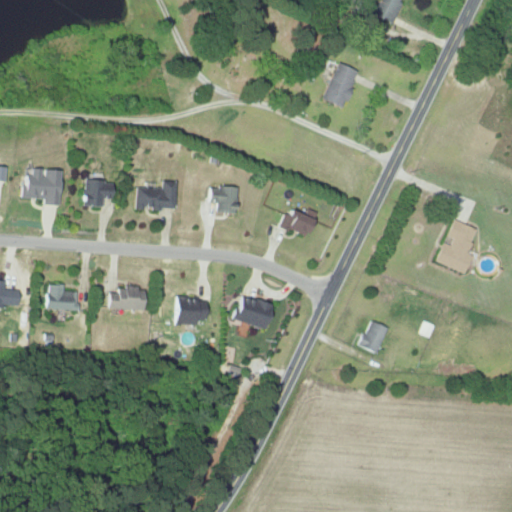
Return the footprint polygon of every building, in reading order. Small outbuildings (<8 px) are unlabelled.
[(396,0),(372,0),(367,13),(387,22),(396,0)] [(354,70),(333,61),(318,98),(339,107),(354,70)] [(37,203),(55,203),(56,168),(23,167),(23,174),(17,174),(16,197),(37,197),(37,203)] [(97,196),(105,196),(106,180),(78,179),(77,205),(97,206),(97,196)] [(171,208),(172,180),(156,179),(156,187),(132,185),(131,207),(171,208)] [(212,210),(232,211),(233,185),(213,185),(213,188),(203,187),(202,201),(212,201),(212,210)] [(276,225),(301,235),(308,218),(283,207),(276,225)] [(431,260),(460,272),(468,254),(463,251),(473,228),(450,218),(441,238),(431,260)] [(13,287),(1,287),(1,279),(0,279),(0,305),(13,306),(13,287)] [(60,283),(42,283),(41,308),(73,309),(73,290),(60,290),(60,283)] [(103,308),(139,309),(139,286),(113,286),(113,292),(103,292),(103,308)] [(261,328),(268,303),(235,294),(228,319),(261,328)] [(193,323),(192,318),(202,318),(201,297),(169,298),(170,323),(193,323)] [(355,345),(373,353),(384,327),(366,319),(355,345)] [(430,324),(419,320),(415,333),(426,336),(430,324)]
